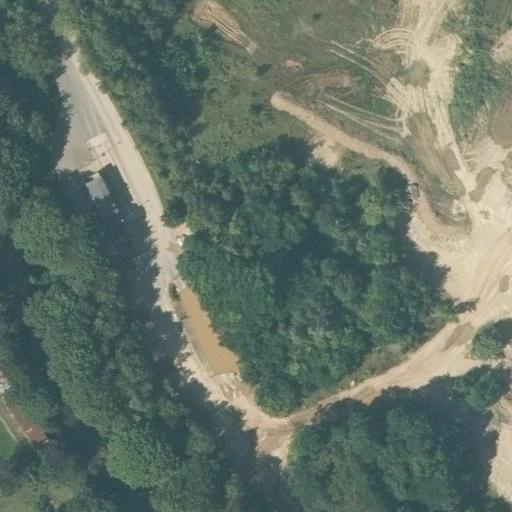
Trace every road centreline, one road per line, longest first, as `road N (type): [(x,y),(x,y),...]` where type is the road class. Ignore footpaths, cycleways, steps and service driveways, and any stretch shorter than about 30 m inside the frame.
road 1 (track): [(44,0),(145,218),(163,317),(194,385),(297,511)]
road 2 (track): [(511,62),(467,89),(468,144),(489,217),(490,285),(430,362),(323,414),(241,440)]
